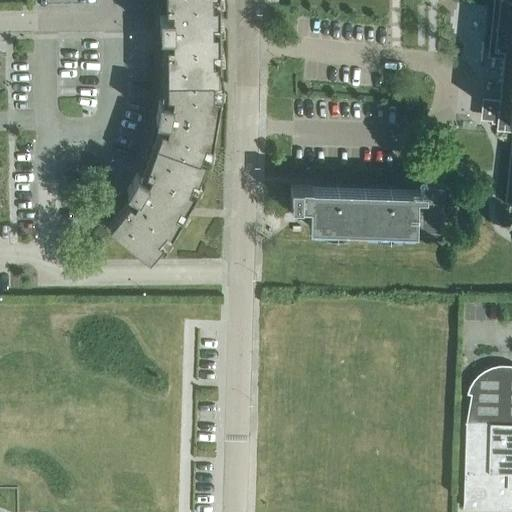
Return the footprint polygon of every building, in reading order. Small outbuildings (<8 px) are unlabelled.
[(161,245),(163,246),(202,175),(201,175),(199,178),(197,178),(204,157),(209,158),(222,79),(217,78),(217,62),(219,62),(218,0),(165,0),(166,8),(171,7),(171,15),(159,15),(160,35),(171,35),(171,42),(166,43),(166,93),(171,93),(170,101),(159,99),(155,118),(167,120),(165,128),(160,126),(145,170),(150,172),(146,178),(136,173),(126,190),(136,196),(132,202),(128,199),(108,223),(147,256),(161,240),(163,242),(161,245)] [(511,0),(498,0),(494,50),(509,52),(504,99),(508,100),(505,123),(511,123),(511,180),(510,195),(511,195),(511,0)] [(442,230),(443,183),(425,182),(425,194),(311,191),(311,185),(291,184),(290,204),(301,204),(300,212),(309,212),(308,226),(442,230)] [(283,298),(277,510),(360,511),(372,511),(379,300),(283,298)] [(93,460),(166,463),(170,316),(98,314),(93,460)] [(465,421),(462,507),(511,508),(511,366),(511,367),(504,366),(497,366),(490,368),(484,371),(478,375),(473,380),(470,386),(467,392),(471,393),(466,421),(465,421)]
